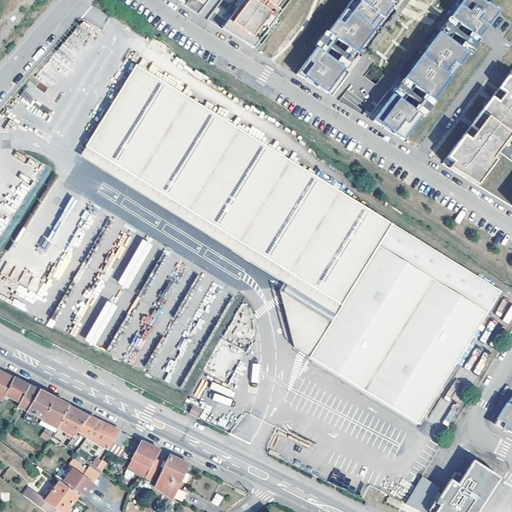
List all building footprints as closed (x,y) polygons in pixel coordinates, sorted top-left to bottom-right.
[(236,29),(233,33),(253,49),(289,0),(243,0),(227,22),(236,29)] [(352,0),(327,33),(355,54),(358,50),(391,7),(381,0),(352,0)] [(454,29),(474,44),(498,11),(487,3),(485,5),(481,1),(481,0),(463,0),(450,18),(458,24),(454,29)] [(450,18),(439,33),(467,54),(470,49),(473,51),(477,45),(474,44),(454,29),(458,24),(450,18)] [(72,31),(52,56),(68,69),(88,44),(72,31)] [(319,44),(316,48),(344,69),(355,54),(327,33),(324,38),(321,36),(317,42),(319,44)] [(439,33),(403,80),(432,101),(467,54),(439,33)] [(296,75),(326,93),(344,69),(316,48),(296,75)] [(344,69),(326,93),(373,122),(393,95),(402,83),(385,70),(375,83),(364,75),(374,62),(358,50),(355,54),(344,69)] [(135,65),(85,146),(291,273),(341,192),(135,65)] [(511,70),(446,158),(452,163),(476,180),(498,151),(511,131),(511,70)] [(402,83),(393,95),(421,116),(424,112),(426,114),(430,108),(428,106),(432,101),(403,80),(402,83)] [(393,95),(373,122),(403,140),(421,116),(393,95)] [(291,273),(85,146),(79,155),(285,282),(291,273)] [(476,180),(473,184),(511,207),(511,161),(498,151),(476,180)] [(452,163),(448,168),(473,184),(476,180),(452,163)] [(291,273),(342,304),(392,223),(341,192),(291,273)] [(68,197),(52,236),(20,223),(0,271),(0,282),(24,292),(25,289),(33,293),(32,296),(43,300),(78,214),(72,212),(77,200),(68,197)] [(501,291),(392,223),(342,304),(309,357),(417,424),(501,291)] [(142,239),(136,251),(144,256),(151,243),(142,239)] [(342,304),(291,273),(285,282),(280,290),(296,349),(309,357),(342,304)] [(502,320),(510,324),(511,319),(511,303),(503,299),(496,313),(503,317),(502,320)] [(108,300),(84,339),(93,345),(118,306),(108,300)] [(177,321),(173,329),(180,333),(184,325),(177,321)] [(5,394),(14,378),(3,372),(0,370),(0,399),(2,400),(4,396),(5,394)] [(20,403),(28,385),(17,379),(14,378),(5,394),(20,403)] [(26,411),(39,391),(33,388),(28,385),(20,403),(17,407),(26,411)] [(41,419),(54,399),(46,394),(39,391),(26,411),(41,419)] [(215,393),(212,400),(230,406),(232,399),(215,393)] [(506,395),(503,402),(509,404),(511,397),(506,395)] [(511,397),(509,404),(503,402),(495,419),(502,423),(500,428),(511,433),(511,397)] [(61,402),(54,399),(41,419),(39,423),(52,430),(54,427),(57,428),(68,406),(61,402)] [(450,426),(458,406),(452,404),(444,424),(450,426)] [(193,405),(189,413),(197,417),(201,409),(193,405)] [(85,414),(68,406),(57,428),(74,437),(77,432),(89,416),(85,414)] [(86,438),(98,421),(95,420),(89,416),(77,432),(86,438)] [(495,419),(492,424),(500,428),(502,423),(495,419)] [(86,438),(108,451),(112,445),(121,432),(117,430),(98,421),(86,438)] [(49,435),(43,431),(40,435),(49,441),(51,437),(49,435)] [(54,432),(51,437),(62,444),(65,439),(54,432)] [(128,436),(121,432),(112,445),(119,448),(128,436)] [(66,437),(65,439),(62,444),(66,447),(70,443),(71,441),(66,437)] [(79,454),(92,456),(95,444),(82,441),(79,454)] [(143,480),(160,451),(141,442),(138,448),(135,446),(131,452),(134,454),(125,471),(142,480),(143,480)] [(70,443),(66,447),(75,453),(78,448),(70,443)] [(189,465),(169,455),(154,487),(172,499),(189,465)] [(95,468),(100,461),(96,458),(93,461),(90,459),(87,462),(95,468)] [(102,459),(100,461),(95,468),(100,472),(107,463),(102,459)] [(475,463),(465,478),(489,494),(499,478),(475,463)] [(83,496),(92,483),(95,485),(99,480),(96,478),(98,475),(88,468),(82,476),(72,469),(63,481),(83,496)] [(441,490),(423,478),(405,504),(417,510),(421,511),(428,511),(429,511),(431,509),(433,509),(435,511),(433,511),(477,511),(489,494),(465,478),(457,474),(443,496),(439,493),(441,490)] [(64,511),(77,495),(59,481),(45,500),(25,486),(21,492),(47,511),(52,511),(56,508),(60,511),(64,511)] [(219,506),(223,496),(215,493),(211,503),(219,506)]
